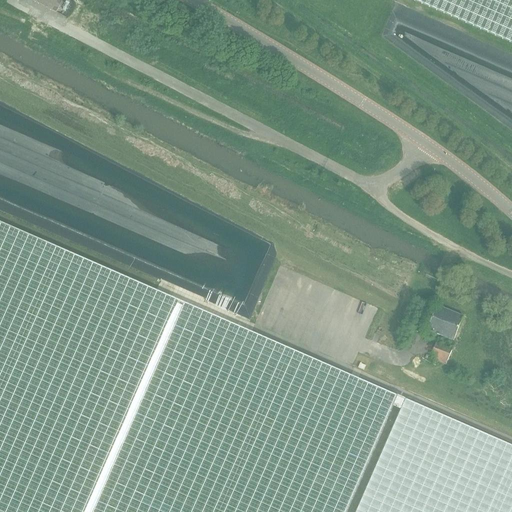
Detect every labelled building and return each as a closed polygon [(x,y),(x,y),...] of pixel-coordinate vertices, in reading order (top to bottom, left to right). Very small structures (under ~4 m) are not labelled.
[(31,0),(57,13),(63,2),(59,0),(31,0)] [(511,0),(412,0),(511,43),(511,0)] [(113,43),(120,33),(114,29),(107,39),(113,43)] [(0,180),(15,186),(18,186),(20,181),(24,181),(25,177),(25,170),(28,162),(18,158),(19,154),(19,131),(7,127),(10,118),(0,114),(0,180)] [(346,511),(397,396),(0,222),(0,511),(346,511)] [(185,280),(183,284),(198,292),(200,288),(185,280)] [(223,293),(222,296),(217,294),(214,301),(234,309),(238,298),(223,293)] [(454,341),(460,327),(464,318),(437,307),(433,316),(428,330),(454,341)] [(446,364),(452,350),(436,344),(432,354),(434,355),(432,358),(446,364)] [(511,511),(511,446),(406,400),(401,412),(357,511),(511,511)]
